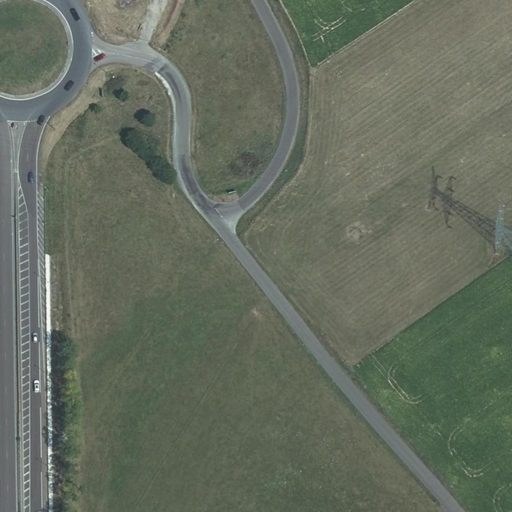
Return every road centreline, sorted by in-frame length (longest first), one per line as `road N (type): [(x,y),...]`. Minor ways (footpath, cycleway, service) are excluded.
road 1 (trunk): [(35,511),(27,156),(40,105)]
road 2 (trunk): [(0,128),(8,511)]
road 3 (tertiary): [(216,221),(453,511)]
road 4 (unclassified): [(216,221),(271,171),(290,115),(282,51),(256,0)]
road 5 (tertiary): [(83,51),(138,57),(169,79),(182,172),(216,221)]
